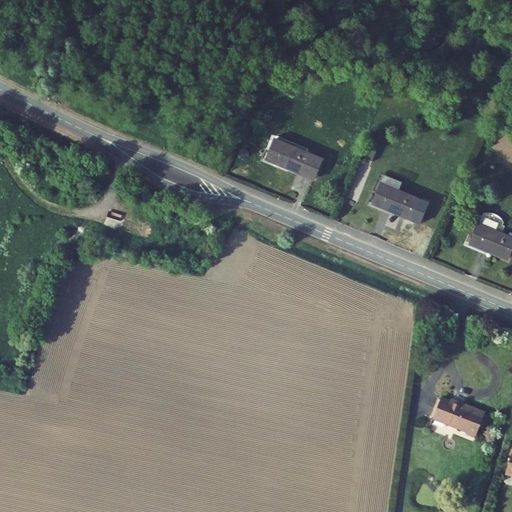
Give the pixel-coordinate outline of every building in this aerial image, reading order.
[(275,141),(273,140),(265,160),(267,161),(269,155),(274,143),(275,141)] [(320,159),(275,141),(274,143),(319,161),(320,159)] [(274,143),(269,155),(299,167),(298,169),(313,176),(319,161),(274,143)] [(371,160),(375,150),(366,147),(363,157),(371,160)] [(269,155),(267,161),(311,179),(313,176),(298,169),(299,167),(269,155)] [(322,160),(320,159),(319,161),(313,176),(311,179),(314,180),(322,160)] [(379,184),(371,204),(373,204),(374,201),(380,187),(381,185),(379,184)] [(381,185),(380,187),(414,201),(415,199),(381,185)] [(380,187),(374,201),(392,208),(393,206),(410,213),(414,201),(380,187)] [(418,200),(415,199),(414,201),(410,213),(407,219),(410,220),(418,200)] [(374,201),(373,204),(407,219),(410,213),(393,206),(392,208),(374,201)] [(488,248),(489,246),(506,252),(511,241),(498,236),(499,234),(503,225),(500,224),(502,221),(499,217),(496,214),(491,212),(486,212),(482,213),(477,225),(470,241),(488,248)] [(475,224),(468,240),(470,241),(477,225),(475,224)] [(468,240),(467,243),(506,259),(509,254),(506,252),(489,246),(488,248),(470,241),(468,240)] [(456,405),(440,398),(432,418),(467,432),(475,435),(484,413),(466,406),(465,408),(456,405)]
